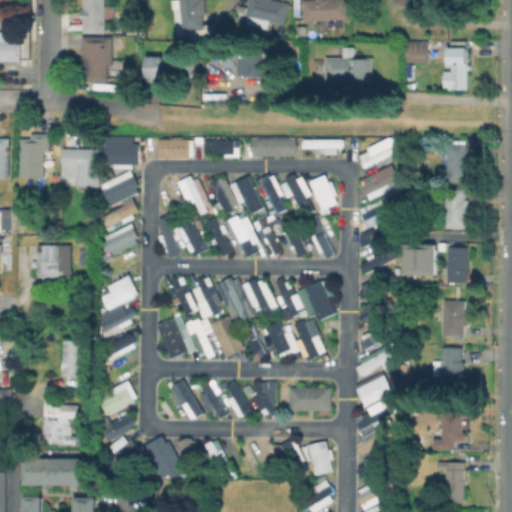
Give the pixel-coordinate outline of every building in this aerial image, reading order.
[(106,0),(107,32),(85,32),(84,0),(106,0)] [(206,0),(208,14),(204,14),(206,27),(184,29),(182,7),(175,8),(174,0),(206,0)] [(277,0),(291,3),(287,23),(272,19),(270,28),(249,23),(250,15),(249,14),(252,0),(277,0)] [(350,0),(351,6),(355,6),(355,15),(351,15),(351,18),(306,20),(305,0),(350,0)] [(249,6),(247,12),(238,10),(240,4),(249,6)] [(14,26),(1,27),(0,16),(13,15),(14,26)] [(443,22),(442,38),(430,38),(430,22),(443,22)] [(411,37),(411,26),(424,26),(424,37),(411,37)] [(0,34),(6,34),(6,40),(22,39),(22,60),(0,60),(0,34)] [(115,36),(114,65),(110,65),(109,81),(85,81),(86,64),(84,64),(84,35),(115,36)] [(430,41),(430,61),(408,61),(408,40),(430,41)] [(472,64),(472,69),(469,69),(469,88),(454,88),(454,89),(446,89),(446,70),(453,70),(453,64),(451,64),(451,40),(469,40),(469,64),(472,64)] [(356,46),(356,56),(375,57),(375,81),(327,81),(328,56),(345,57),(345,46),(356,46)] [(265,51),(265,61),(267,61),(267,66),(264,66),(264,76),(246,76),(246,74),(235,74),(235,68),(239,69),(240,61),(241,61),(241,56),(246,57),(246,51),(265,51)] [(197,56),(197,77),(148,77),(148,55),(197,56)] [(11,137),(10,176),(0,175),(0,132),(1,137),(11,137)] [(52,133),(52,151),(54,151),(54,167),(46,167),(46,176),(21,176),(22,137),(32,137),(32,132),(52,133)] [(295,156),(296,137),(251,135),(250,154),(295,156)] [(157,157),(189,158),(189,138),(158,138),(157,157)] [(239,138),(204,139),(204,154),(239,153),(239,138)] [(343,138),(301,138),(302,147),(324,147),(324,153),(336,153),(336,147),(343,147),(343,138)] [(362,166),(398,153),(393,140),(357,153),(362,166)] [(471,154),(470,182),(448,181),(449,142),(468,143),(468,154),(471,154)] [(138,144),(104,143),(104,163),(113,163),(113,166),(138,166),(138,144)] [(101,186),(78,185),(78,174),(66,174),(66,150),(102,150),(101,186)] [(400,187),(393,166),(360,177),(367,198),(400,187)] [(107,201),(138,189),(130,170),(100,182),(107,201)] [(306,181),(303,171),(286,178),(296,203),(305,199),(309,211),(317,208),(319,212),(339,205),(326,173),(306,181)] [(287,207),(271,172),(259,178),(275,213),(287,207)] [(197,173),(178,181),(192,214),(211,206),(197,173)] [(211,180),(222,212),(236,207),(226,175),(211,180)] [(230,180),(236,203),(246,201),(249,214),(262,211),(253,175),(230,180)] [(470,201),(469,227),(447,227),(448,188),(468,188),(467,201),(470,201)] [(399,204),(393,192),(358,209),(367,227),(394,214),(391,208),(399,204)] [(261,195),(267,214),(273,212),(268,193),(261,195)] [(120,200),(122,205),(103,215),(109,227),(139,213),(131,195),(120,200)] [(0,210),(13,210),(13,230),(0,230),(0,210)] [(229,219),(246,256),(257,251),(253,243),(258,240),(245,212),(229,219)] [(222,255),(232,251),(221,224),(219,225),(215,216),(207,219),(222,255)] [(337,253),(327,258),(310,225),(314,223),(312,219),(318,216),(337,253)] [(173,217),(178,226),(192,219),(208,249),(198,254),(193,247),(172,258),(161,236),(168,233),(163,223),(173,217)] [(285,251),(273,256),(258,222),(269,217),(285,251)] [(311,252),(302,256),(284,222),(293,217),(311,252)] [(382,240),(385,247),(376,252),(372,244),(367,247),(363,238),(394,223),(398,232),(382,240)] [(140,237),(110,251),(107,244),(113,241),(110,235),(134,224),(140,237)] [(9,244),(8,251),(3,251),(3,272),(0,272),(0,246),(3,246),(3,244),(9,244)] [(66,268),(66,276),(40,276),(40,244),(62,244),(62,268),(66,268)] [(435,245),(435,274),(408,274),(408,245),(435,245)] [(469,246),(468,282),(449,281),(450,245),(469,246)] [(397,259),(368,273),(363,263),(392,249),(397,259)] [(140,294),(112,308),(103,291),(131,277),(140,294)] [(198,308),(187,312),(175,281),(186,277),(198,308)] [(246,285),(264,277),(279,311),(262,319),(246,285)] [(283,277),(287,283),(294,280),(300,294),(294,296),(301,311),(296,314),(288,299),(281,301),(276,287),(281,285),(278,280),(283,277)] [(235,279),(245,306),(249,304),(253,313),(242,317),(228,282),(235,279)] [(340,311),(321,320),(306,289),(325,281),(340,311)] [(212,282),(223,309),(212,314),(205,297),(201,298),(197,288),(212,282)] [(382,290),(367,296),(363,288),(379,282),(382,290)] [(470,310),(470,325),(466,325),(466,335),(445,334),(446,299),(466,300),(466,310),(470,310)] [(382,316),(366,323),(361,313),(383,303),(388,313),(382,316)] [(139,317),(109,333),(104,324),(134,308),(139,317)] [(156,323),(170,358),(194,349),(180,313),(156,323)] [(218,353),(211,357),(191,317),(199,314),(218,353)] [(247,351),(230,358),(215,323),(232,315),(247,351)] [(307,320),(317,339),(321,337),(328,350),(315,357),(305,353),(302,348),(283,358),(267,329),(281,322),(287,333),(293,330),(301,346),(306,344),(296,326),(307,320)] [(269,352),(259,356),(247,329),(256,324),(269,352)] [(397,336),(370,348),(365,335),(391,324),(397,336)] [(138,347),(112,360),(105,347),(132,333),(138,347)] [(86,342),(86,376),(65,376),(66,342),(86,342)] [(463,346),(463,360),(467,360),(466,393),(443,393),(444,375),(435,375),(435,360),(444,360),(444,346),(463,346)] [(399,358),(364,373),(359,363),(394,348),(399,358)] [(395,392),(369,406),(360,388),(386,375),(395,392)] [(230,411),(220,418),(204,394),(208,391),(205,386),(211,382),(230,411)] [(255,412),(244,418),(232,395),(235,393),(231,386),(239,382),(255,412)] [(131,383),(139,401),(110,413),(107,408),(93,414),(89,405),(95,402),(92,394),(104,388),(106,393),(131,383)] [(205,414),(196,420),(178,388),(187,383),(205,414)] [(281,412),(270,418),(255,392),(266,385),(281,412)] [(333,385),(332,409),(291,409),(291,385),(333,385)] [(0,388),(13,388),(14,405),(0,405),(0,388)] [(81,416),(81,417),(76,417),(76,439),(63,439),(63,442),(48,442),(49,422),(51,422),(51,417),(46,417),(47,403),(82,404),(81,416)] [(392,407),(395,413),(365,429),(361,421),(383,409),(385,411),(392,407)] [(449,436),(449,413),(464,413),(464,437),(449,436)] [(137,423),(108,434),(105,425),(134,414),(137,423)] [(391,438),(367,451),(362,442),(385,429),(391,438)] [(146,454),(136,466),(132,462),(121,476),(105,464),(126,437),(146,454)] [(183,474),(174,478),(157,443),(169,437),(183,465),(180,467),(183,474)] [(306,460),(295,464),(285,442),(295,437),(306,460)] [(209,473),(200,478),(182,444),(193,438),(206,463),(204,465),(209,473)] [(434,449),(434,439),(455,439),(455,449),(434,449)] [(329,440),(331,448),(333,448),(336,457),(333,458),(335,469),(318,473),(314,458),(310,459),(304,446),(329,440)] [(222,441),(234,470),(226,474),(219,458),(215,459),(209,446),(222,441)] [(389,461),(362,476),(357,467),(384,452),(389,461)] [(22,484),(23,456),(94,457),(94,485),(22,484)] [(469,468),(468,482),(467,482),(466,501),(448,501),(448,480),(439,480),(440,460),(467,460),(467,468),(469,468)] [(0,511),(0,473),(9,474),(8,511),(0,511)] [(387,491),(368,501),(362,490),(381,480),(387,491)] [(336,489),(303,507),(299,499),(332,481),(336,489)] [(22,511),(22,495),(41,495),(41,511),(22,511)] [(72,511),(73,496),(96,496),(95,511),(72,511)]
